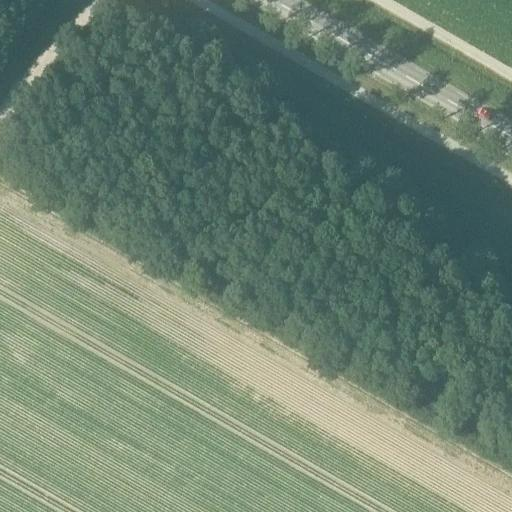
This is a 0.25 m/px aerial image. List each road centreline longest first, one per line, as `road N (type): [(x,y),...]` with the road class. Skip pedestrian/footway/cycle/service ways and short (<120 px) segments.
road 1 (primary): [(511,138),(270,0)]
road 2 (track): [(112,0),(71,29),(0,123)]
